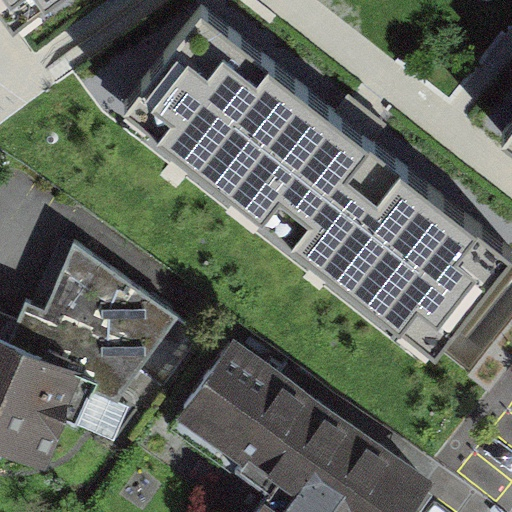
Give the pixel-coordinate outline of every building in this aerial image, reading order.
[(6,0),(15,12),(32,0),(6,0)] [(136,0),(84,67),(345,272),(434,160),(305,55),(232,0),(136,0)] [(511,101),(483,140),(511,162),(511,101)] [(0,328),(0,434),(43,452),(65,411),(117,434),(124,381),(178,310),(76,235),(33,343),(0,328)] [(278,511),(409,511),(442,466),(249,329),(192,409),(298,485),(278,511)]
